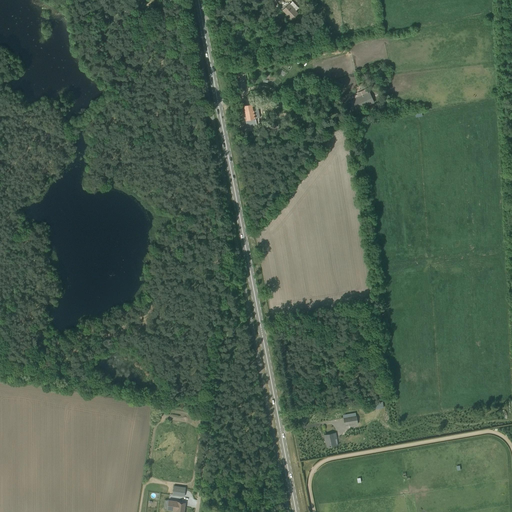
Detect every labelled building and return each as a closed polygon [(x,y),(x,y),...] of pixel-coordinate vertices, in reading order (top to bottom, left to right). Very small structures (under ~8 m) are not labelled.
[(299,8),(292,2),(283,10),(293,20),(298,15),(295,12),(299,8)] [(369,92),(349,101),(354,112),(374,103),(369,92)] [(243,106),(244,113),(254,111),(253,104),(243,106)] [(255,118),(254,111),(244,113),(245,120),(255,118)] [(256,125),(255,118),(245,120),(247,127),(256,125)] [(358,423),(356,416),(344,418),(345,426),(358,423)] [(336,439),(335,433),(324,435),(325,440),(326,440),(327,447),(335,445),(334,439),(336,439)] [(184,496),(185,488),(173,487),(172,495),(184,496)] [(184,511),(185,502),(169,500),(168,510),(175,511),(174,511),(176,511),(175,511),(184,511)]
